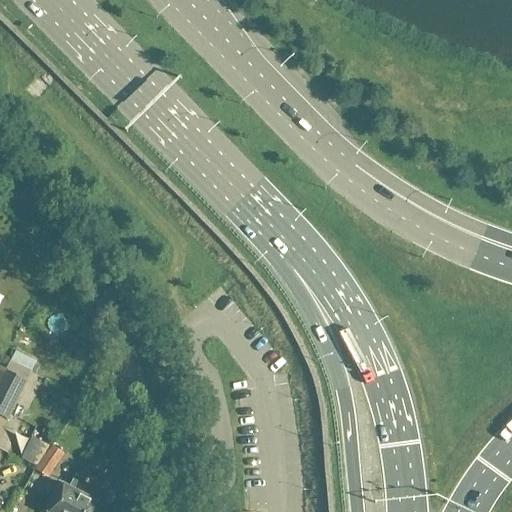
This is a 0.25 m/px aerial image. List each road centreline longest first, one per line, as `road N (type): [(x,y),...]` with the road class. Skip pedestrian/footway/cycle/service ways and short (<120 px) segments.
road 1 (unclassified): [(278,511),(262,372),(211,316),(194,324),(190,340),(210,405),(221,511)]
road 2 (primary): [(246,207),(330,287),(368,344),(399,443),(408,511)]
road 3 (motorway): [(246,207),(322,324),(348,424),(356,511)]
road 4 (primary): [(53,0),(246,207)]
road 5 (primary): [(511,267),(404,217),(311,144)]
road 6 (motorway): [(511,240),(311,144)]
road 7 (primary): [(311,144),(171,0)]
